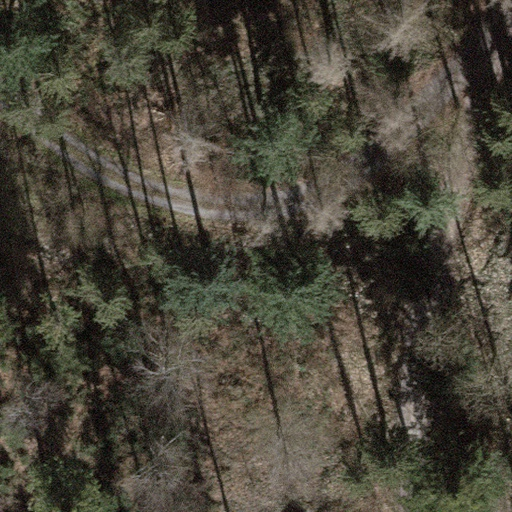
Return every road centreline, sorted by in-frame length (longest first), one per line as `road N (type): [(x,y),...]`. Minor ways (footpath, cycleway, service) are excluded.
road 1 (track): [(511,1),(351,187),(255,210),(171,193),(87,156),(0,89)]
road 2 (track): [(505,18),(442,202),(413,383),(426,511)]
